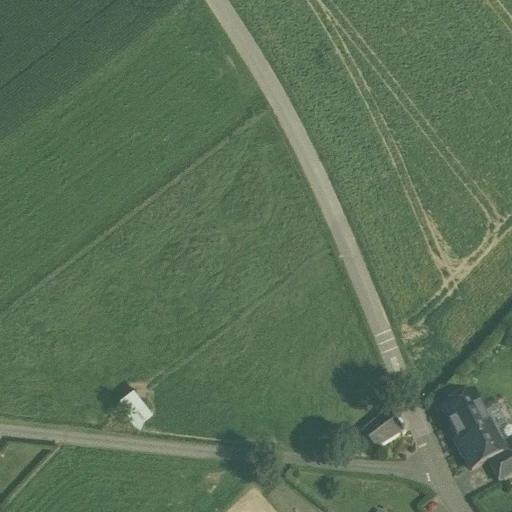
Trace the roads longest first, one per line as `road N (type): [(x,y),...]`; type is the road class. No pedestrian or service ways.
road 1 (residential): [(215,0),(281,100),(436,472)]
road 2 (residential): [(0,432),(436,472)]
